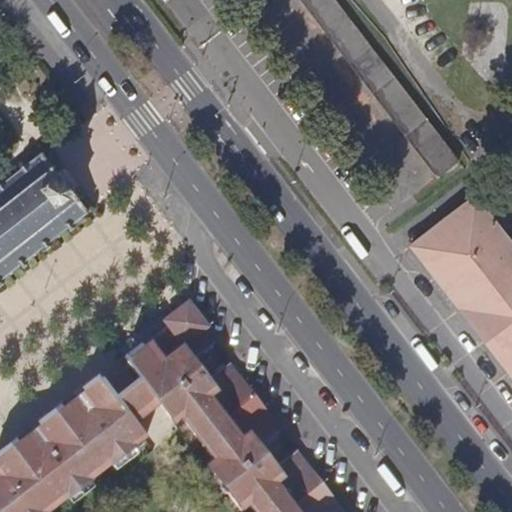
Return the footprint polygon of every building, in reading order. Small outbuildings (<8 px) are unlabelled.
[(337,0),(303,0),(442,176),(463,159),(337,0)] [(75,224),(83,217),(92,210),(89,206),(88,207),(80,197),(83,194),(79,191),(76,193),(74,190),(77,188),(74,183),(70,185),(63,176),(66,174),(62,169),(58,171),(56,167),(59,165),(56,160),(52,163),(46,155),(48,153),(44,150),(41,153),(28,163),(23,158),(18,162),(23,167),(15,173),(12,170),(7,174),(9,178),(4,181),(0,176),(0,286),(1,288),(6,284),(2,278),(9,274),(11,277),(16,273),(14,270),(21,264),(25,269),(30,265),(26,261),(33,255),(35,257),(39,255),(37,252),(46,246),(50,251),(55,246),(51,241),(57,237),(59,239),(64,235),(62,233),(68,228),(73,233),(79,228),(75,224)] [(511,238),(477,193),(414,241),(511,369),(511,238)] [(348,511),(302,453),(283,468),(267,447),(286,432),(235,365),(215,380),(201,362),(220,346),(208,330),(212,328),(193,303),(169,322),(165,325),(160,320),(152,326),(156,331),(124,356),(146,383),(150,389),(145,392),(153,403),(158,399),(162,405),(177,424),(185,418),(220,464),(213,470),(244,511),(253,506),(258,511),(348,511)] [(165,317),(160,320),(165,325),(169,322),(165,317)] [(121,351),(124,356),(156,331),(152,326),(121,351)] [(0,511),(52,511),(148,439),(136,424),(119,402),(105,383),(98,389),(94,384),(85,391),(89,396),(76,406),(67,413),(54,423),(44,430),(31,441),(22,447),(9,457),(0,463),(0,511)] [(150,389),(146,383),(119,402),(136,424),(162,405),(158,399),(153,403),(145,392),(150,389)]
